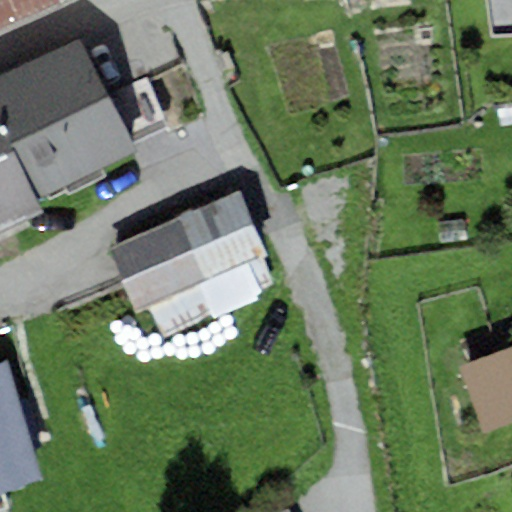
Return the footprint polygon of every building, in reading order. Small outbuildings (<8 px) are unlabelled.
[(0,0),(0,16),(37,0),(0,0)] [(80,33),(0,69),(0,120),(36,198),(137,150),(80,33)] [(0,224),(39,204),(36,198),(0,120),(0,224)] [(235,188),(106,248),(135,310),(149,304),(162,331),(269,281),(258,258),(266,254),(235,188)] [(511,346),(466,363),(488,425),(511,416),(511,346)] [(5,360),(0,361),(0,483),(36,473),(17,406),(5,360)]
